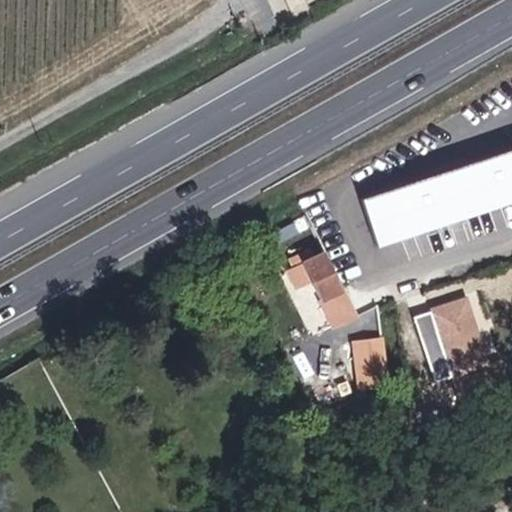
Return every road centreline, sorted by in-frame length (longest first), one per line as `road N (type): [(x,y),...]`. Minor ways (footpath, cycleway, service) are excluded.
road 1 (trunk): [(0,303),(511,13)]
road 2 (trunk): [(417,0),(0,236)]
